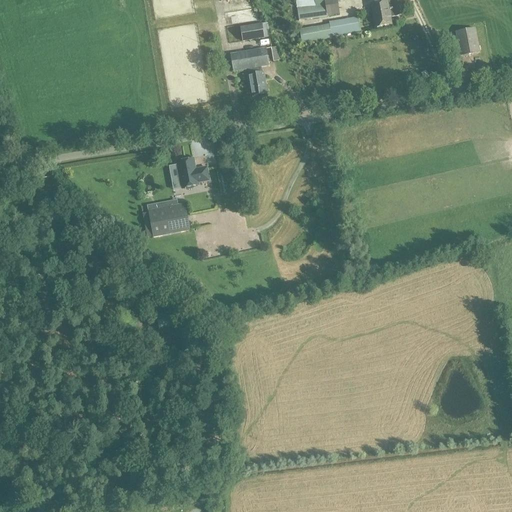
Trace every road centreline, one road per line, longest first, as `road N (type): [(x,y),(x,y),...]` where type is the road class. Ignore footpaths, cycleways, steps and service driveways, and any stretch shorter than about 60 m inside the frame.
road 1 (unclassified): [(0,167),(511,87)]
road 2 (track): [(44,179),(135,283),(142,319)]
